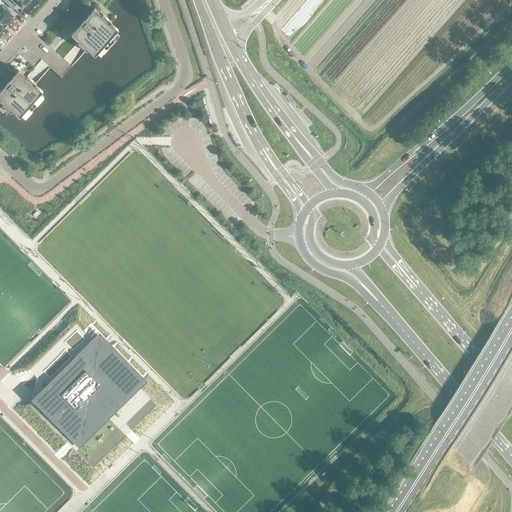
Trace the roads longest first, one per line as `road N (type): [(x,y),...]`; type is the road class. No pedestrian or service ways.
road 1 (residential): [(0,158),(42,187),(184,83),(163,0)]
road 2 (secondary): [(369,292),(511,457)]
road 3 (primary): [(511,329),(396,511)]
road 4 (primary): [(511,63),(366,191)]
road 5 (primary): [(383,212),(511,79)]
road 6 (secondary): [(197,0),(265,146)]
road 7 (secondary): [(511,398),(410,280)]
road 8 (secondary): [(302,146),(228,37)]
